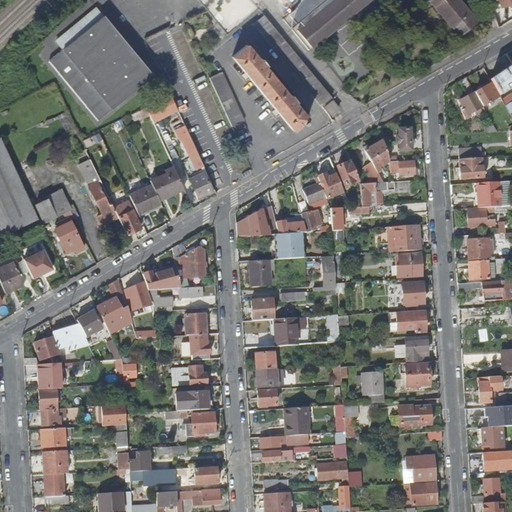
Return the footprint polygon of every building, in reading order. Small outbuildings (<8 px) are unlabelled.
[(332,0),(295,31),(310,49),(368,0),(332,0)] [(456,0),(428,0),(427,1),(457,37),(474,22),(456,0)] [(509,5),(511,13),(511,0),(496,0),(499,8),(509,5)] [(254,24),(322,107),(333,98),(265,14),(254,24)] [(103,16),(50,61),(99,120),(153,75),(103,16)] [(247,44),(233,55),(293,129),(308,118),(295,102),(297,101),(291,93),(289,95),(265,65),(267,63),(262,57),(260,59),(247,44)] [(488,80),(489,82),(498,97),(511,89),(511,65),(510,67),(488,80)] [(210,78),(232,126),(244,120),(223,73),(210,78)] [(499,99),(498,97),(489,82),(472,91),(482,109),(488,105),(489,107),(492,105),(491,103),(499,99)] [(482,109),(472,91),(469,86),(462,90),(467,98),(452,106),(460,121),(482,109)] [(173,95),(146,105),(153,121),(179,111),(173,95)] [(499,100),(503,107),(511,101),(511,99),(510,95),(499,100)] [(333,102),(325,109),(330,114),(338,108),(333,102)] [(143,120),(150,116),(147,109),(132,116),(135,122),(142,119),(143,120)] [(67,112),(59,116),(67,132),(75,128),(67,112)] [(398,144),(398,151),(411,150),(410,143),(408,143),(408,130),(397,130),(397,137),(394,137),(394,144),(398,144)] [(0,138),(0,234),(36,218),(0,138)] [(387,162),(387,159),(387,154),(382,141),(365,152),(376,173),(380,171),(378,168),(387,162)] [(196,170),(201,167),(203,166),(193,144),(188,146),(190,151),(188,153),(196,170)] [(79,165),(89,187),(98,182),(109,205),(112,203),(86,149),(76,154),(81,164),(79,165)] [(456,150),(457,161),(480,159),(479,149),(456,150)] [(184,155),(171,161),(173,167),(176,172),(189,165),(184,155)] [(481,179),(480,159),(457,161),(459,180),(481,179)] [(491,160),(491,167),(509,166),(509,159),(491,160)] [(397,163),(397,162),(396,162),(392,162),(387,162),(388,169),(388,173),(398,173),(398,176),(413,175),(413,174),(416,174),(415,169),(413,169),(413,162),(397,163)] [(344,186),(357,181),(350,163),(336,168),(344,186)] [(204,173),(194,178),(191,179),(196,191),(194,192),(198,199),(213,191),(212,190),(214,189),(203,166),(201,167),(203,170),(204,173)] [(167,173),(150,181),(152,185),(159,199),(175,192),(176,193),(184,190),(176,172),(173,167),(166,170),(167,173)] [(316,178),(318,184),(323,195),(332,192),(333,195),(341,192),(334,175),(326,178),(325,175),(316,178)] [(409,181),(389,183),(358,184),(359,205),(367,205),(367,207),(373,207),(373,191),(379,191),(379,193),(410,191),(409,181)] [(98,182),(89,187),(102,215),(98,217),(102,226),(119,218),(118,217),(112,203),(109,205),(98,182)] [(476,209),(499,207),(498,183),(475,184),(476,209)] [(324,198),(323,195),(318,184),(302,191),(307,204),(324,198)] [(129,196),(138,214),(160,203),(159,199),(152,185),(129,196)] [(45,198),(46,200),(55,219),(65,214),(71,211),(61,191),(45,198)] [(55,219),(46,200),(35,206),(44,225),(55,219)] [(510,207),(499,207),(476,209),(470,210),(470,212),(466,213),(466,228),(493,226),(492,217),(488,217),(488,218),(483,218),(483,213),(493,213),(493,214),(510,213),(510,207)] [(269,235),(273,235),(278,235),(274,222),(271,208),(261,211),(260,209),(236,224),(237,237),(267,235),(267,227),(265,227),(265,223),(269,223),(269,235)] [(339,209),(329,209),(330,232),(340,231),(339,219),(342,219),(342,215),(339,215),(339,209)] [(71,211),(65,214),(67,219),(55,225),(56,229),(54,230),(66,254),(75,250),(77,253),(84,249),(70,220),(74,218),(71,211)] [(119,218),(127,235),(141,228),(133,211),(118,217),(119,218)] [(300,215),(302,223),(305,233),(314,230),(311,220),(310,215),(309,212),(300,215)] [(278,235),(300,233),(305,233),(302,223),(289,223),(289,221),(274,222),(278,235)] [(489,230),(489,235),(507,234),(506,224),(497,225),(497,230),(489,230)] [(393,253),(417,252),(417,248),(420,248),(420,240),(416,240),(416,227),(392,228),(393,253)] [(300,233),(278,235),(273,235),(274,243),(277,246),(278,260),(302,259),(300,233)] [(13,239),(19,253),(26,249),(20,236),(13,239)] [(467,261),(490,260),(489,241),(466,242),(467,261)] [(175,265),(175,267),(178,278),(183,277),(183,278),(204,277),(203,250),(199,246),(184,255),(177,244),(171,248),(175,265)] [(46,247),(24,257),(33,277),(55,267),(46,247)] [(497,260),(503,259),(503,257),(511,257),(511,251),(497,251),(497,260)] [(418,254),(398,255),(398,265),(394,265),(394,278),(420,278),(418,254)] [(334,291),(334,285),(332,257),(322,257),(323,289),(312,289),(312,293),(324,292),(334,291)] [(0,267),(0,281),(5,293),(24,285),(20,275),(23,274),(17,260),(0,267)] [(267,261),(248,262),(249,286),(269,285),(267,261)] [(486,262),(467,263),(468,281),(487,280),(486,262)] [(175,265),(150,272),(151,274),(175,267),(175,265)] [(180,289),(178,278),(175,267),(151,274),(150,272),(142,274),(147,291),(180,289)] [(107,285),(113,296),(121,292),(117,280),(107,285)] [(511,281),(456,285),(456,292),(474,291),(474,289),(480,289),(481,299),(500,298),(501,300),(511,300),(511,285),(511,284),(511,281)] [(152,311),(143,282),(124,288),(130,307),(131,306),(134,316),(152,311)] [(420,284),(404,285),(405,306),(421,305),(420,284)] [(202,289),(180,290),(180,299),(202,298),(202,289)] [(292,302),(292,294),(279,295),(280,302),(292,302)] [(113,296),(95,305),(105,326),(108,332),(131,322),(126,308),(121,310),(120,307),(119,305),(113,296)] [(251,322),(273,321),(271,300),(250,301),(251,322)] [(75,319),(78,323),(87,343),(89,343),(85,335),(99,328),(91,311),(75,319)] [(421,312),(394,314),(395,334),(423,333),(422,320),(421,312)] [(187,336),(190,336),(206,335),(206,316),(186,317),(187,336)] [(329,317),(329,332),(337,331),(336,318),(336,317),(329,317)] [(338,343),(348,343),(346,317),(336,318),(337,331),(338,343)] [(295,343),(294,319),(275,320),(276,348),(295,346),(295,343)] [(51,332),(52,336),(56,348),(65,345),(67,350),(87,343),(78,323),(51,332)] [(330,344),(338,343),(337,331),(329,332),(330,344)] [(207,346),(206,335),(190,336),(191,355),(197,355),(197,360),(210,360),(210,346),(207,346)] [(58,353),(56,348),(52,336),(35,342),(41,358),(58,353)] [(403,340),(404,365),(417,364),(417,358),(421,358),(425,358),(424,339),(403,340)] [(115,358),(120,358),(114,344),(109,346),(115,358)] [(254,362),(255,372),(273,371),(272,355),(258,355),(258,362),(254,362)] [(23,365),(37,364),(37,356),(23,357),(23,365)] [(37,390),(54,388),(60,388),(58,362),(46,363),(46,367),(36,367),(37,390)] [(121,364),(122,371),(122,378),(122,381),(126,381),(126,373),(133,373),(133,363),(121,364)] [(426,366),(402,367),(405,390),(412,390),(412,387),(427,386),(426,366)] [(191,379),(190,385),(207,385),(207,375),(202,375),(202,367),(190,367),(190,374),(187,374),(187,380),(191,379)] [(276,371),(273,371),(255,372),(256,389),(277,388),(276,371)] [(381,373),(371,374),(368,374),(359,375),(360,397),(367,397),(367,404),(382,403),(381,373)] [(498,384),(498,378),(477,379),(478,405),(489,405),(488,396),(493,396),(493,392),(488,392),(488,386),(493,386),(493,384),(498,384)] [(38,409),(40,409),(56,408),(55,397),(54,388),(37,390),(38,409)] [(273,406),(272,391),(256,392),(257,409),(264,409),(263,406),(273,406)] [(188,411),(195,410),(213,410),(213,401),(208,401),(207,393),(188,393),(188,411)] [(498,408),(509,408),(511,407),(511,402),(511,395),(498,396),(498,408)] [(343,418),(352,417),(357,417),(356,405),(342,406),(343,418)] [(397,405),(398,425),(430,424),(429,406),(412,407),(412,405),(397,405)] [(125,420),(125,414),(112,415),(112,406),(101,407),(102,422),(111,421),(111,426),(125,425),(125,420)] [(58,408),(56,408),(40,409),(41,425),(59,424),(59,419),(62,419),(61,415),(65,415),(64,412),(61,412),(61,408),(58,408)] [(284,426),(285,437),(288,437),(319,435),(317,408),(286,410),(287,426),(284,426)] [(509,408),(498,408),(479,410),(480,426),(495,425),(494,419),(492,419),(492,413),(495,413),(495,415),(509,415),(509,408)] [(214,432),(213,410),(195,410),(196,415),(189,415),(189,423),(183,423),(183,436),(203,435),(202,433),(214,432)] [(343,418),(343,421),(344,431),(350,430),(349,422),(352,421),(352,417),(343,418)] [(344,433),(344,431),(343,421),(337,422),(335,422),(336,434),(344,433)] [(502,447),(502,428),(477,429),(478,438),(481,438),(481,446),(489,445),(489,448),(502,447)] [(62,446),(62,429),(39,430),(40,448),(62,446)] [(352,430),(350,430),(344,431),(344,433),(344,439),(353,438),(352,430)] [(441,432),(428,433),(428,442),(441,441),(441,432)] [(117,448),(127,447),(126,434),(116,434),(117,448)] [(288,437),(285,437),(258,439),(259,449),(278,448),(277,444),(288,444),(288,437)] [(337,459),(346,458),(345,445),(336,446),(337,459)] [(128,458),(128,470),(137,470),(147,470),(146,450),(135,451),(135,457),(128,458)] [(42,476),(61,475),(66,474),(65,451),(41,452),(42,476)] [(511,451),(502,453),(502,456),(483,457),(484,472),(499,471),(499,464),(503,464),(503,458),(511,457),(511,451)] [(251,465),(279,463),(278,459),(290,458),(289,453),(250,455),(251,465)] [(128,470),(128,458),(127,454),(117,455),(118,471),(128,470)] [(423,462),(422,457),(405,458),(405,462),(406,469),(412,469),(412,482),(437,482),(437,471),(434,472),(433,461),(423,462)] [(406,469),(405,462),(402,462),(403,483),(412,482),(412,469),(406,469)] [(347,479),(346,463),(316,465),(317,481),(347,479)] [(218,483),(218,467),(193,468),(194,483),(218,483)] [(186,476),(186,468),(167,469),(167,477),(186,476)] [(137,470),(128,470),(129,479),(137,479),(137,470)] [(362,471),(349,471),(349,486),(362,485),(362,471)] [(61,475),(42,476),(44,498),(62,497),(61,475)] [(505,502),(505,484),(504,478),(469,480),(471,504),(505,502)] [(349,511),(348,487),(347,484),(337,485),(338,508),(331,508),(331,511),(349,511)] [(436,505),(435,485),(410,486),(412,507),(436,505)] [(219,490),(175,491),(176,504),(176,511),(181,511),(181,499),(192,498),(193,506),(220,505),(220,499),(222,499),(222,496),(220,496),(219,490)] [(176,504),(175,491),(156,492),(157,511),(163,511),(163,505),(176,504)] [(122,510),(122,493),(98,495),(99,511),(122,510)] [(265,509),(264,511),(287,511),(287,495),(262,495),(263,509),(265,509)] [(67,497),(62,497),(44,498),(44,507),(67,505),(67,497)]
